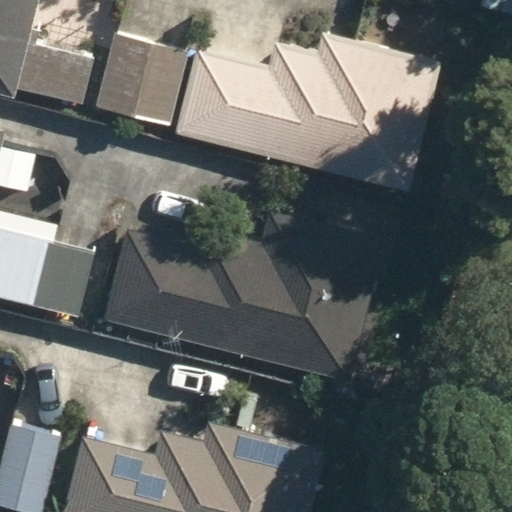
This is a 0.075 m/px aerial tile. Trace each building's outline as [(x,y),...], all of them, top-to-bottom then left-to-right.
[(26,32),(33,0),(0,0),(0,86),(89,108),(91,97),(102,51),(26,32)] [(102,51),(91,97),(174,117),(171,128),(404,184),(436,51),(322,24),(318,42),(274,32),(267,61),(109,23),(102,51)] [(50,233),(54,217),(0,203),(0,148),(4,131),(0,130),(0,300),(76,320),(95,245),(50,233)] [(125,224),(104,306),(351,369),(386,231),(268,200),(258,239),(200,224),(195,242),(125,224)] [(84,434),(65,511),(310,511),(326,446),(156,405),(146,449),(84,434)] [(36,511),(58,433),(7,419),(0,444),(0,508),(14,511),(36,511)]
